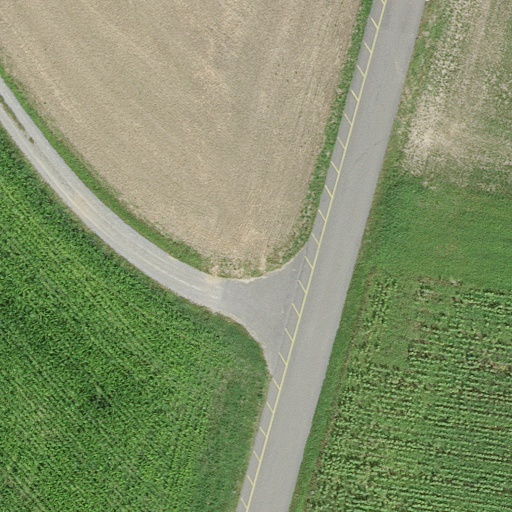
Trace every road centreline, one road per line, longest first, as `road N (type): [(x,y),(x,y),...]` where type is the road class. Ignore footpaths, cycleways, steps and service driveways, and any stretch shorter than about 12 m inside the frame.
road 1 (unclassified): [(263,511),(403,0)]
road 2 (track): [(315,321),(190,284),(85,216),(0,89)]
